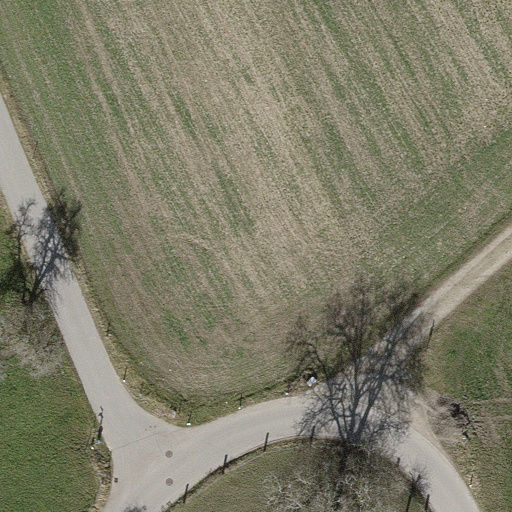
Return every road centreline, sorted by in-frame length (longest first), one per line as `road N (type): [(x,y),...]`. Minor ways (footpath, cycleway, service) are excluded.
road 1 (unclassified): [(461,511),(431,463),(360,418),(299,416),(152,477),(124,511)]
road 2 (track): [(360,418),(392,353),(511,241)]
